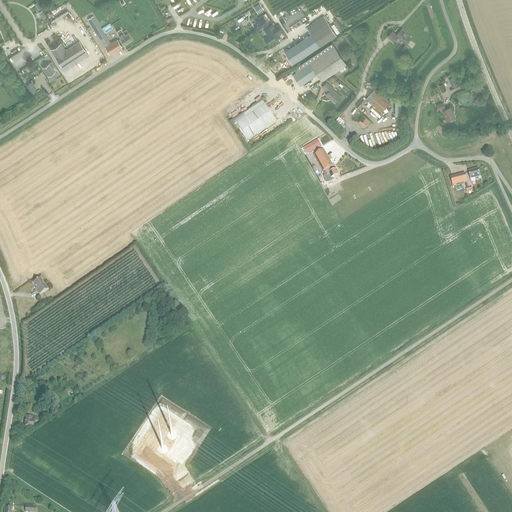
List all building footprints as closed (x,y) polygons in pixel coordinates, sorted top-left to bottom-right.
[(253,6),(257,13),(263,9),(259,3),(253,6)] [(110,54),(122,47),(117,39),(111,43),(94,16),(88,19),(110,54)] [(293,64),(309,53),(336,35),(323,16),(306,27),(311,34),(284,51),(293,64)] [(259,22),(255,24),(259,30),(264,27),(266,29),(263,31),(265,34),(267,33),(268,36),(263,40),(265,43),(266,42),(268,45),(276,40),(274,37),(277,34),(281,32),(277,26),(273,29),(271,26),(269,27),(263,18),(258,21),(259,22)] [(125,44),(132,40),(128,33),(125,35),(123,32),(121,29),(117,32),(120,37),(120,38),(125,44)] [(398,36),(405,43),(406,43),(405,43),(410,37),(411,37),(405,32),(405,31),(402,29),(397,35),(392,31),(388,37),(393,42),(398,36)] [(61,30),(54,34),(57,40),(64,35),(61,30)] [(61,44),(51,51),(61,67),(85,51),(79,41),(65,50),(61,44)] [(322,81),(347,65),(332,43),(294,69),(297,72),(293,74),(301,86),(318,74),(322,81)] [(48,75),(55,71),(53,68),(55,67),(52,61),(43,67),(48,75)] [(450,79),(453,87),(459,84),(455,76),(450,79)] [(327,82),(323,87),(328,92),(326,94),(335,102),(341,96),(332,88),(333,87),(327,82)] [(368,100),(370,102),(366,105),(369,107),(372,104),(381,112),(391,102),(376,88),(366,99),(364,97),(363,98),(361,100),(356,106),(359,109),(364,103),(366,101),(367,102),(368,100)] [(446,121),(455,118),(450,107),(445,110),(444,107),(445,107),(443,102),(436,106),(438,110),(441,109),(446,121)] [(250,142),(277,122),(265,105),(238,124),(250,142)] [(365,129),(372,122),(358,109),(351,117),(365,129)] [(308,152),(321,145),(318,140),(305,147),(308,152)] [(331,179),(338,177),(336,171),(332,172),(329,168),(333,166),(324,150),(314,156),(325,177),(329,174),(331,179)] [(478,179),(480,178),(478,169),(468,172),(471,181),(475,179),(475,182),(478,181),(478,179)] [(452,187),(468,183),(465,175),(450,179),(452,187)] [(36,288),(39,294),(48,289),(46,285),(45,286),(40,278),(33,282),(36,288)] [(46,410),(38,415),(42,420),(49,415),(46,410)] [(26,417),(25,426),(32,427),(33,420),(31,420),(31,418),(26,417)]
